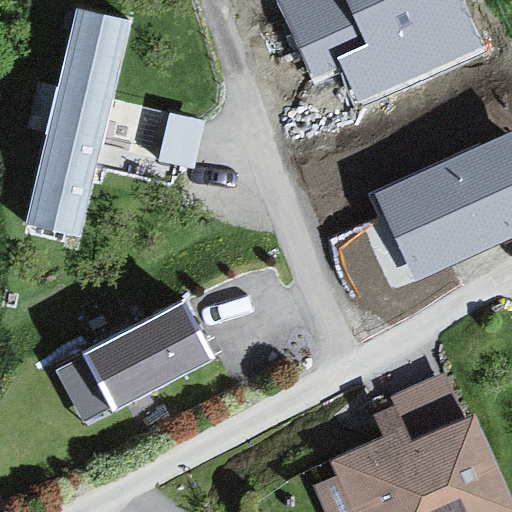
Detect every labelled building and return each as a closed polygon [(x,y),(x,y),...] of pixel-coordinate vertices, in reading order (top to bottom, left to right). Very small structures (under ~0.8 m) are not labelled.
[(476,43),(456,0),(282,0),(316,74),(349,59),(364,93),(476,43)] [(125,23),(77,12),(30,222),(78,232),(125,23)] [(208,120),(171,112),(160,160),(196,168),(208,120)] [(511,230),(511,136),(382,196),(418,274),(511,230)] [(173,306),(62,357),(103,418),(198,363),(173,306)] [(369,440),(323,470),(342,511),(503,511),(458,421),(442,381),(382,402),(385,412),(367,420),(369,440)]
